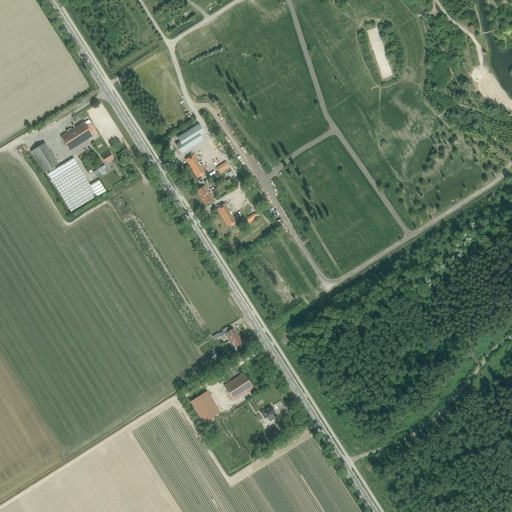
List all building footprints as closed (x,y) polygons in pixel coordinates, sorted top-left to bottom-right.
[(61,136),(70,151),(93,136),(84,122),(61,136)] [(177,145),(182,154),(203,140),(200,136),(204,133),(199,125),(178,138),(181,143),(177,145)] [(45,173),(58,164),(45,143),(31,152),(45,173)] [(114,167),(117,165),(114,161),(114,162),(113,159),(109,152),(101,157),(106,163),(110,161),(114,167)] [(197,178),(205,173),(194,154),(185,160),(197,178)] [(97,197),(86,180),(74,158),(48,173),(61,195),(71,212),(97,197)] [(216,168),(220,174),(229,168),(226,162),(216,168)] [(205,186),(196,191),(201,197),(209,192),(205,186)] [(209,192),(201,197),(205,204),(213,199),(209,192)] [(228,228),(236,222),(225,204),(216,209),(228,228)] [(254,213),(246,219),(249,223),(257,218),(254,213)] [(229,341),(231,340),(237,336),(233,329),(224,334),(229,341)] [(237,336),(231,340),(232,340),(229,341),(231,344),(233,342),(236,347),(242,343),(237,336)] [(224,386),(233,400),(253,388),(243,373),(224,386)] [(221,413),(206,389),(189,399),(201,420),(213,413),(215,417),(221,413)] [(275,413),(271,406),(263,411),(270,422),(274,419),(276,421),(278,419),(276,415),(274,417),(272,414),(275,413)]
